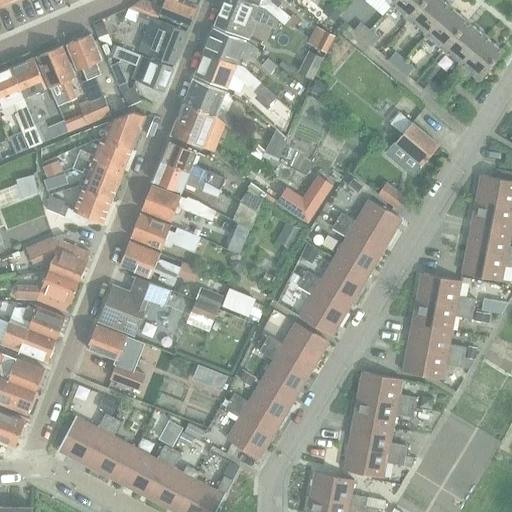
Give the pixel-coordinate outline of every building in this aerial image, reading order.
[(140,0),(130,8),(159,19),(160,15),(188,27),(196,6),(184,1),(183,0),(164,0),(162,6),(145,0),(140,0)] [(269,25),(275,17),(264,8),(243,0),(224,0),(214,25),(248,37),(255,19),(269,25)] [(243,0),(264,8),(275,17),(284,24),(285,23),(293,29),(300,20),(293,14),(290,17),(268,0),(243,0)] [(408,21),(425,0),(395,0),(391,6),(408,21)] [(425,35),(450,6),(442,0),(425,0),(408,21),(425,35)] [(442,50),(467,21),(450,6),(425,35),(442,50)] [(158,20),(159,19),(130,8),(129,8),(140,13),(137,21),(147,25),(138,51),(174,65),(187,31),(158,20)] [(93,25),(98,38),(108,34),(103,21),(93,25)] [(459,64),(484,35),(467,21),(442,50),(459,64)] [(363,39),(370,30),(360,22),(354,31),(363,39)] [(370,30),(363,39),(380,53),(393,38),(376,24),(370,31),(370,30)] [(334,32),(316,26),(307,42),(328,50),(334,32)] [(204,52),(236,65),(241,50),(252,58),(258,50),(245,41),(213,28),(204,52)] [(87,78),(101,72),(96,61),(102,58),(91,32),(66,43),(77,68),(82,66),(87,78)] [(484,35),(459,64),(477,80),(502,51),(484,35)] [(65,100),(66,102),(76,98),(68,79),(74,76),(61,46),(36,56),(49,87),(56,103),(65,100)] [(164,90),(173,68),(117,46),(113,56),(129,63),(129,61),(137,64),(132,78),(164,90)] [(242,67),(236,65),(204,52),(194,75),(227,88),(234,71),(238,73),(236,74),(253,90),(252,91),(268,106),(275,99),(260,84),(242,67)] [(397,68),(404,60),(395,52),(388,60),(397,68)] [(11,67),(35,123),(50,117),(39,90),(46,87),(33,58),(11,67)] [(269,59),(263,65),(270,72),(276,65),(269,59)] [(404,60),(397,68),(407,76),(414,68),(404,60)] [(35,125),(35,123),(11,67),(0,71),(0,105),(1,107),(12,102),(17,113),(15,114),(22,131),(29,148),(42,143),(35,125)] [(260,84),(275,99),(276,97),(275,96),(281,90),(266,77),(260,84)] [(216,116),(217,115),(229,126),(233,121),(219,108),(225,93),(193,79),(183,103),(216,116)] [(317,80),(311,92),(322,98),(328,86),(317,80)] [(431,97),(438,89),(430,82),(423,90),(431,97)] [(438,89),(431,97),(443,107),(450,99),(438,89)] [(91,101),(98,118),(110,113),(104,96),(91,101)] [(86,122),(98,118),(91,101),(79,105),(86,122)] [(204,148),(216,116),(183,103),(170,135),(204,148)] [(101,139),(131,150),(144,116),(133,111),(108,121),(101,139)] [(394,143),(422,165),(438,145),(410,123),(394,143)] [(268,160),(277,164),(287,139),(276,129),(263,156),(268,160)] [(122,173),(131,150),(101,139),(94,156),(79,151),(75,160),(87,164),(88,160),(122,173)] [(206,181),(214,185),(221,189),(225,177),(193,164),(197,152),(169,141),(161,160),(206,179),(206,181)] [(265,193),(277,164),(268,160),(263,156),(251,183),(265,193)] [(120,177),(87,164),(75,160),(72,168),(82,172),(83,169),(89,171),(82,189),(111,200),(120,177)] [(211,193),(214,185),(206,181),(206,179),(161,160),(153,181),(182,192),(186,183),(211,193)] [(57,161),(44,166),(49,177),(62,172),(57,161)] [(24,197),(39,193),(34,175),(16,180),(19,191),(22,190),(24,197)] [(55,175),(43,179),(44,179),(40,180),(44,193),(60,188),(55,175)] [(475,200),(511,206),(511,180),(480,175),(475,200)] [(347,185),(357,193),(362,186),(353,178),(347,185)] [(378,193),(398,209),(406,198),(386,183),(378,193)] [(188,197),(187,199),(151,185),(142,209),(172,221),(175,214),(179,214),(181,208),(212,221),(216,212),(198,201),(188,197)] [(240,202),(256,214),(263,197),(249,188),(240,201),(240,202)] [(103,222),(111,200),(82,189),(73,212),(68,210),(65,219),(78,223),(85,223),(88,216),(103,222)] [(47,210),(60,215),(65,201),(48,195),(47,210)] [(336,220),(383,248),(401,219),(368,199),(355,221),(341,212),(336,220)] [(511,206),(475,200),(471,224),(510,231),(511,223),(511,206)] [(251,228),(256,214),(240,202),(232,220),(251,228)] [(177,228),(175,232),(170,231),(172,225),(140,213),(131,237),(162,249),(164,244),(165,246),(169,248),(172,246),(172,244),(195,252),(201,237),(177,228)] [(366,277),(383,248),(336,220),(331,228),(346,237),(333,258),(366,277)] [(286,222),(275,241),(292,250),(303,231),(286,222)] [(511,246),(508,245),(510,231),(471,224),(466,248),(511,256),(511,246)] [(65,236),(83,237),(83,227),(65,226),(65,236)] [(48,270),(79,282),(87,261),(86,260),(89,251),(62,241),(65,235),(62,234),(26,248),(33,264),(53,255),(47,271),(48,270)] [(158,280),(173,285),(180,266),(159,257),(160,253),(129,241),(120,265),(151,277),(154,270),(160,273),(158,280)] [(319,251),(308,245),(300,258),(311,264),(319,251)] [(511,267),(511,256),(466,248),(461,273),(501,280),(504,266),(511,267)] [(349,306),(366,277),(333,258),(321,279),(306,270),(302,278),(349,306)] [(71,303),(79,282),(48,270),(47,271),(41,287),(17,286),(13,289),(13,295),(17,298),(36,299),(67,311),(70,303),(71,303)] [(416,298),(473,309),(475,299),(458,295),(461,281),(421,273),(416,298)] [(150,300),(164,306),(170,290),(137,277),(131,293),(112,285),(98,320),(136,335),(150,300)] [(332,336),(349,306),(302,278),(297,286),(311,294),(299,316),(332,336)] [(506,299),(505,285),(483,285),(483,299),(506,299)] [(222,307),(248,317),(255,299),(229,289),(222,307)] [(471,319),(473,309),(416,298),(411,322),(451,330),(454,316),(471,319)] [(191,311),(213,320),(218,309),(196,300),(191,311)] [(10,321),(56,339),(65,317),(36,305),(35,307),(28,304),(27,308),(15,307),(10,321)] [(274,311),(267,322),(279,329),(286,318),(274,311)] [(48,362),(56,339),(10,321),(2,341),(20,348),(19,350),(48,362)] [(263,343),(310,371),(328,341),(295,322),(282,344),(268,335),(263,343)] [(449,344),(451,330),(411,322),(407,346),(464,357),(466,347),(449,344)] [(144,356),(152,359),(154,353),(125,342),(127,336),(96,324),(87,348),(118,360),(120,354),(142,363),(144,356)] [(293,400),(310,371),(263,343),(258,351),(273,359),(260,380),(293,400)] [(462,367),(464,357),(407,346),(402,371),(442,379),(445,364),(462,367)] [(6,381),(36,392),(45,369),(17,358),(16,358),(0,351),(0,377),(6,380),(6,381)] [(111,378),(141,390),(147,374),(118,363),(111,378)] [(70,383),(89,391),(95,378),(76,370),(70,383)] [(357,396),(414,407),(416,397),(399,394),(401,379),(362,371),(357,396)] [(276,429),(293,400),(260,380),(248,401),(233,393),(229,400),(276,429)] [(0,403),(27,414),(36,392),(6,381),(4,387),(0,385),(0,403)] [(412,417),(414,407),(357,396),(352,420),(392,428),(395,414),(412,417)] [(259,458),(276,429),(229,400),(224,408),(239,417),(226,439),(259,458)] [(0,440),(15,446),(24,421),(0,411),(0,440)] [(87,465),(114,417),(105,412),(97,427),(76,416),(76,415),(75,414),(59,446),(69,452),(68,455),(87,465)] [(118,477),(135,447),(113,436),(121,421),(114,417),(87,465),(106,476),(108,472),(118,477)] [(389,442),(392,428),(352,420),(348,444),(405,455),(407,445),(389,442)] [(146,496),(172,448),(164,444),(156,459),(135,447),(118,477),(129,483),(127,486),(146,496)] [(403,466),(405,455),(348,444),(343,469),(383,477),(386,462),(403,466)] [(177,508),(194,478),(172,467),(180,452),(172,448),(146,496),(166,507),(168,503),(177,508)] [(309,496),(377,509),(375,509),(377,498),(350,493),(353,479),(314,471),(309,496)] [(194,478),(177,508),(184,511),(214,511),(232,479),(231,479),(224,475),(216,490),(194,478)] [(376,511),(377,509),(309,496),(306,511),(376,511)]
